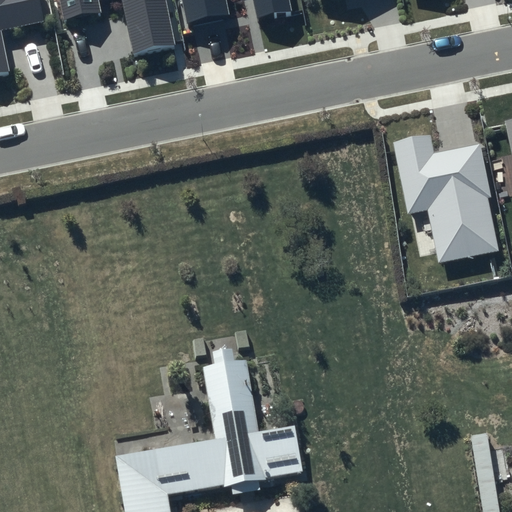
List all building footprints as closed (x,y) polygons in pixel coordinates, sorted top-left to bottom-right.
[(0,0),(0,79),(11,78),(3,37),(46,28),(40,0),(0,0)] [(59,0),(64,19),(101,12),(98,0),(100,0),(122,0),(135,57),(175,49),(165,0),(59,0)] [(183,0),(189,26),(229,16),(225,0),(253,0),(259,23),(292,16),(288,0),(183,0)] [(430,134),(393,143),(408,213),(428,210),(439,262),(498,250),(477,145),(433,153),(430,134)] [(215,439),(115,456),(124,511),(170,511),(168,495),(223,484),(224,488),(231,487),(232,495),(261,490),(259,483),(267,481),(267,478),(303,471),(295,426),(259,432),(246,360),(235,362),(232,348),(212,352),(215,365),(203,368),(215,439)] [(498,511),(487,432),(470,434),(481,511),(498,511)] [(457,511),(448,442),(430,445),(440,511),(457,511)]
